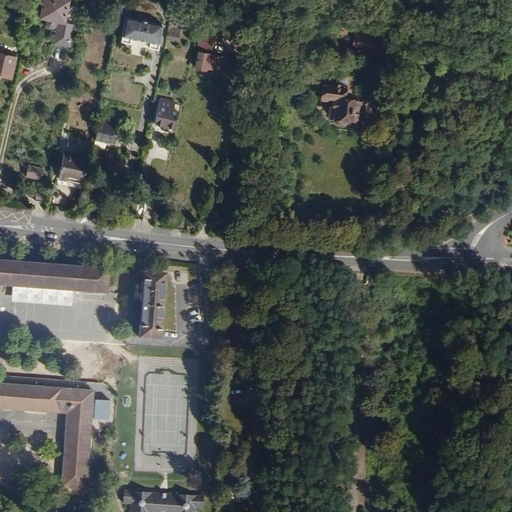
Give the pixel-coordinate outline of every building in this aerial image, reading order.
[(65,24),(70,2),(58,0),(44,0),(40,19),(47,21),(46,27),(47,29),(50,30),(54,31),(55,29),(58,29),(53,45),(70,48),(74,27),(65,24)] [(153,45),(158,21),(120,13),(113,48),(124,50),(125,44),(143,47),(144,43),(153,45)] [(348,35),(349,24),(327,22),(326,33),(348,35)] [(179,45),(183,28),(171,25),(167,42),(179,45)] [(386,48),(387,43),(382,42),(382,41),(373,40),(374,34),(353,32),(352,46),(381,49),(381,47),(386,48)] [(216,44),(217,36),(202,33),(200,41),(216,44)] [(211,56),(214,45),(199,42),(196,53),(199,54),(195,70),(205,72),(206,69),(216,72),(219,58),(211,56)] [(0,74),(6,77),(12,56),(0,52),(0,74)] [(376,78),(321,73),(320,82),(338,84),(336,100),(341,101),(343,81),(370,84),(369,89),(375,89),(376,78)] [(336,100),(338,84),(320,82),(320,85),(315,85),(314,98),(325,99),(324,115),(331,116),(331,119),(343,120),(344,117),(351,118),(351,114),(352,104),(353,104),(353,102),(341,101),(336,100)] [(170,104),(171,102),(155,99),(150,124),(172,129),(175,112),(174,112),(169,111),(170,104)] [(109,143),(113,125),(94,121),(90,139),(109,143)] [(83,185),(89,158),(64,153),(57,185),(71,188),(72,183),(83,185)] [(41,181),(44,170),(28,167),(25,178),(41,181)] [(46,204),(49,189),(39,187),(36,202),(46,204)] [(498,203),(494,195),(484,198),(488,207),(498,203)] [(143,220),(145,207),(137,206),(135,220),(143,220)] [(185,231),(187,217),(177,216),(175,230),(185,231)] [(110,260),(0,252),(0,278),(108,286),(110,260)] [(161,340),(166,276),(145,274),(140,339),(161,340)] [(97,386),(0,380),(0,405),(68,411),(64,483),(92,484),(97,386)] [(202,494),(122,487),(120,504),(131,504),(129,511),(193,511),(194,510),(202,510),(202,494)]
